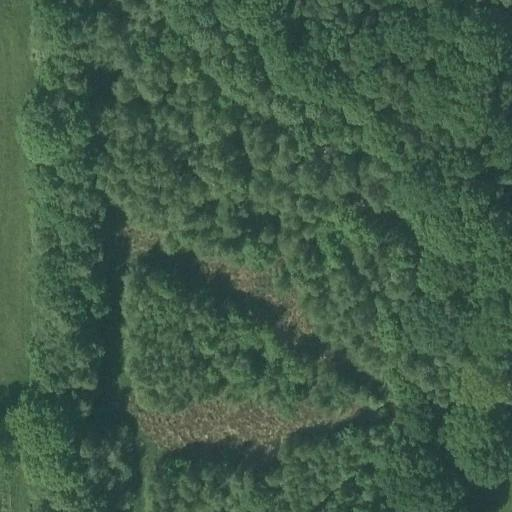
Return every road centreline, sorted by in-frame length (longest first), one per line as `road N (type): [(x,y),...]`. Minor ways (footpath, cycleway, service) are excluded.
road 1 (track): [(404,511),(464,372),(479,197)]
road 2 (track): [(479,197),(488,0)]
